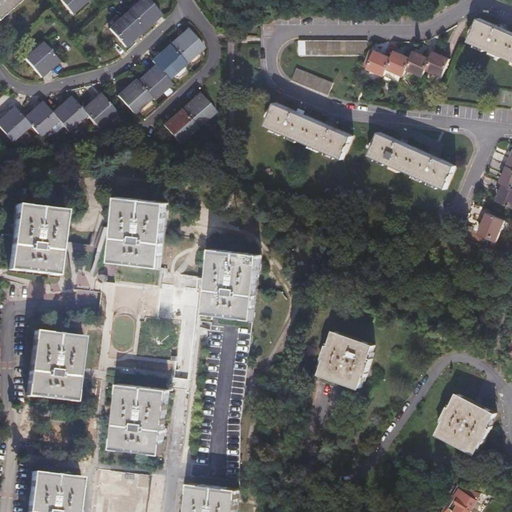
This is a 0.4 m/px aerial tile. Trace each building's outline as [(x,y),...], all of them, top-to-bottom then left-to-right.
[(0,0),(0,10),(11,0),(0,0)] [(60,0),(73,14),(89,0),(60,0)] [(146,0),(143,0),(127,14),(143,31),(160,16),(146,0)] [(143,31),(127,14),(109,30),(125,48),(143,31)] [(511,59),(511,32),(481,19),(471,41),(511,59)] [(170,46),(185,63),(204,47),(188,30),(170,46)] [(358,58),(358,43),(294,42),(294,57),(358,58)] [(37,45),(20,61),(35,79),(53,63),(37,45)] [(155,65),(167,79),(185,63),(170,46),(151,62),(155,65)] [(443,76),(450,59),(435,52),(432,60),(414,53),(411,60),(395,53),(392,59),(376,52),(368,69),(385,76),(388,70),(404,77),(407,70),(424,77),(427,70),(443,76)] [(324,92),(330,79),(296,64),(290,77),(324,92)] [(136,81),(152,98),(153,99),(171,84),(167,79),(155,65),(136,81)] [(133,115),(152,98),(136,81),(135,80),(117,96),(133,115)] [(199,94),(181,110),(197,128),(215,112),(199,94)] [(83,111),(87,116),(99,129),(116,113),(100,95),(83,111)] [(69,132),(87,116),(83,111),(71,98),(53,114),(59,120),(69,132)] [(353,135),(276,101),(265,124),(342,158),(353,135)] [(41,136),(59,120),(53,114),(43,103),(25,119),(31,126),(41,136)] [(0,126),(14,141),(31,126),(25,119),(15,108),(0,121),(0,126)] [(197,128),(181,110),(163,125),(179,143),(197,128)] [(457,165),(380,132),(369,155),(447,188),(457,165)] [(511,158),(502,183),(505,184),(498,200),(511,206),(511,158)] [(156,268),(164,204),(114,198),(107,262),(156,268)] [(54,277),(62,211),(11,205),(4,271),(54,277)] [(506,220),(489,213),(480,234),(497,241),(506,220)] [(210,316),(251,321),(258,256),(208,250),(203,293),(201,315),(210,316)] [(71,404),(79,338),(28,332),(21,398),(71,404)] [(378,345),(337,332),(323,374),(363,389),(378,345)] [(165,391),(115,385),(107,451),(158,457),(165,391)] [(498,414),(460,394),(439,434),(477,454),(498,414)] [(73,511),(77,479),(26,474),(21,511),(73,511)] [(234,511),(237,490),(189,484),(187,484),(183,511),(234,511)] [(441,511),(470,511),(474,507),(482,494),(457,488),(441,511)]
